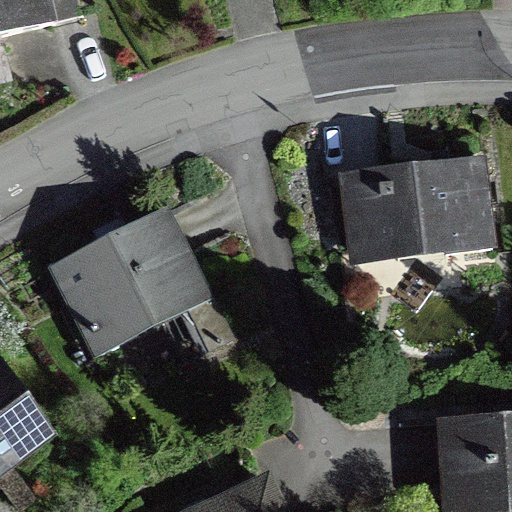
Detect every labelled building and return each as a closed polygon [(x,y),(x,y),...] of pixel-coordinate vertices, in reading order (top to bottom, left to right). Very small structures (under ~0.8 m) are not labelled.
[(0,0),(0,87),(8,86),(0,52),(0,41),(80,22),(73,0),(0,0)] [(488,254),(477,165),(341,181),(351,259),(440,247),(442,260),(488,254)] [(160,220),(159,218),(52,272),(97,361),(116,352),(110,340),(179,305),(205,358),(229,346),(208,305),(204,308),(160,220)] [(0,369),(0,493),(13,511),(23,511),(30,507),(5,472),(51,439),(0,369)] [(511,421),(440,426),(445,511),(466,511),(467,511),(511,508),(511,421)] [(273,511),(263,488),(210,511),(273,511)]
